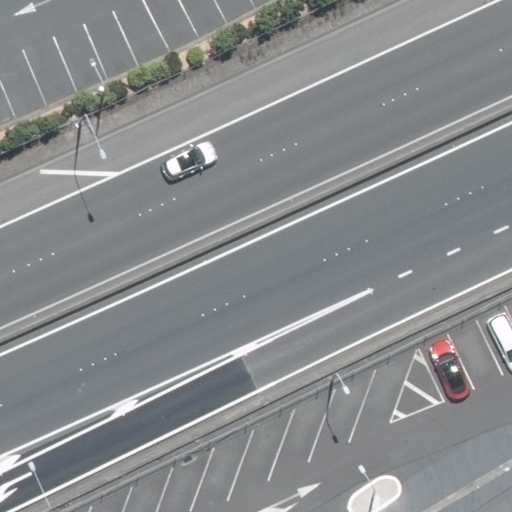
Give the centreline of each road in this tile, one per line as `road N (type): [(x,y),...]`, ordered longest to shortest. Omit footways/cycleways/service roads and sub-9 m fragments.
road 1 (trunk): [(511,221),(415,297),(0,493)]
road 2 (trunk): [(0,276),(511,40)]
road 3 (trunk): [(511,170),(0,404)]
